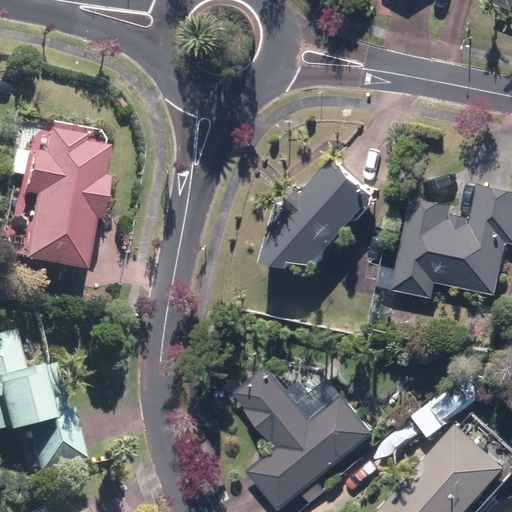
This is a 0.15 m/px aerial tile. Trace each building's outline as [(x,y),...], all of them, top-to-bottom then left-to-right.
[(511,0),(492,0),(491,4),(511,11),(511,0)] [(91,180),(97,153),(72,147),(73,141),(42,134),(37,158),(28,156),(19,195),(28,197),(13,264),(69,276),(81,222),(83,223),(93,181),(91,180)] [(285,265),(310,267),(368,200),(327,164),(282,215),(273,208),(263,244),(259,264),(284,270),(285,265)] [(432,283),(493,296),(504,242),(511,244),(511,238),(511,195),(475,187),(468,220),(447,216),(449,209),(409,200),(391,287),(430,295),(432,283)] [(7,332),(0,334),(0,433),(24,428),(35,472),(78,462),(66,412),(60,413),(48,366),(17,373),(7,332)] [(246,471),(279,510),(370,436),(338,397),(307,421),(268,373),(236,399),(276,447),(246,471)] [(379,511),(462,511),(501,468),(453,427),(379,511)]
